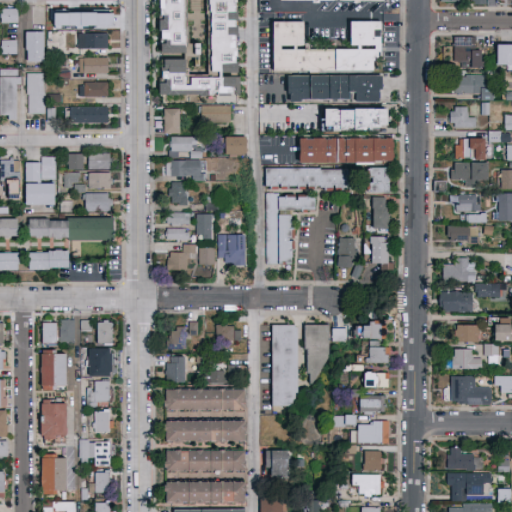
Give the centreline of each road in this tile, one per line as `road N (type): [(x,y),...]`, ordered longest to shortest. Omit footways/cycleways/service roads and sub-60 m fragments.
road 1 (residential): [(414,511),(423,0)]
road 2 (residential): [(142,511),(138,0)]
road 3 (residential): [(0,298),(351,299)]
road 4 (residential): [(25,511),(25,298)]
road 5 (residential): [(139,142),(0,142)]
